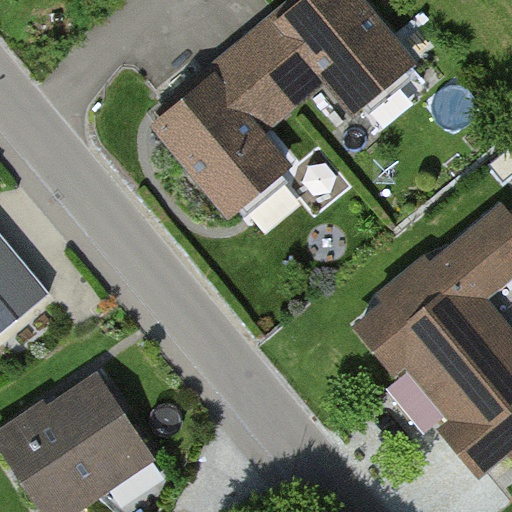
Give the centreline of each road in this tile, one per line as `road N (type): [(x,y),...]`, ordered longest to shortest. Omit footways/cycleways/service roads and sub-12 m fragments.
road 1 (residential): [(267,417),(0,92)]
road 2 (residential): [(349,511),(267,417)]
